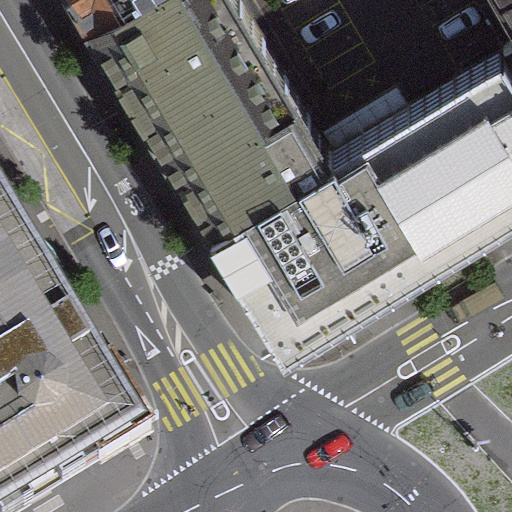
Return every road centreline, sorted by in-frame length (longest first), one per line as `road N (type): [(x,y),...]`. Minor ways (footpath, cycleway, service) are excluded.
road 1 (tertiary): [(144,271),(0,33)]
road 2 (tertiary): [(144,271),(214,506)]
road 3 (secondary): [(511,304),(349,408),(312,444)]
road 4 (tertiary): [(296,444),(144,271)]
road 5 (secondary): [(433,511),(391,469),(312,444)]
